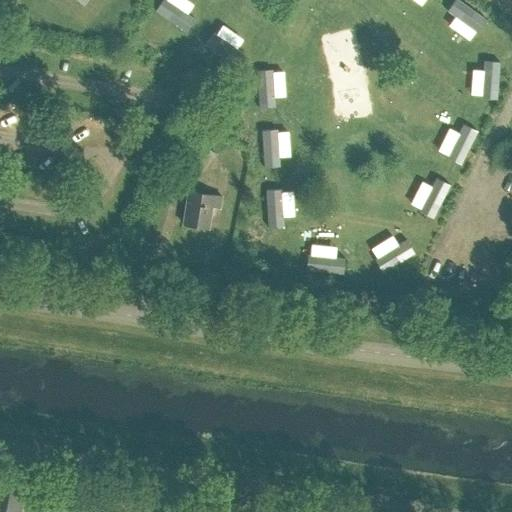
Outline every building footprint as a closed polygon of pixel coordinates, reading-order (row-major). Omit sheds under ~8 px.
[(54,0),(53,3),(87,25),(102,0),(54,0)] [(143,54),(167,25),(153,13),(129,43),(143,54)] [(278,34),(284,46),(303,36),(297,24),(278,34)] [(342,50),(324,72),(336,82),(354,61),(342,50)] [(354,95),(367,103),(379,83),(367,75),(354,95)] [(391,98),(385,117),(401,123),(407,104),(391,98)] [(254,125),(245,139),(273,157),(282,142),(254,125)] [(420,125),(413,135),(425,143),(432,133),(420,125)] [(449,145),(442,162),(456,168),(463,151),(449,145)] [(214,153),(203,146),(190,166),(201,173),(214,153)] [(221,196),(187,190),(182,223),(208,228),(211,207),(219,208),(221,196)] [(334,270),(335,242),(314,242),(313,270),(334,270)] [(374,274),(381,247),(368,243),(361,271),(374,274)] [(401,277),(417,279),(419,251),(403,250),(401,277)] [(448,253),(442,282),(457,285),(463,256),(448,253)]
